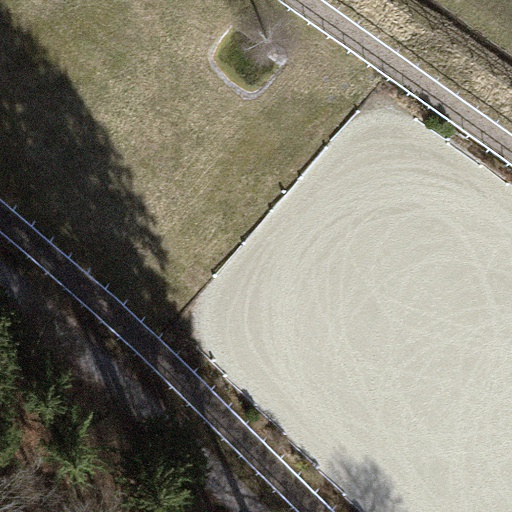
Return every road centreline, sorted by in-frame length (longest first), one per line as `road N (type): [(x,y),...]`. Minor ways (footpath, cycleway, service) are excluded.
road 1 (unknown): [(315,511),(126,325),(0,218)]
road 2 (track): [(239,511),(0,282)]
road 3 (unknown): [(298,0),(511,151)]
